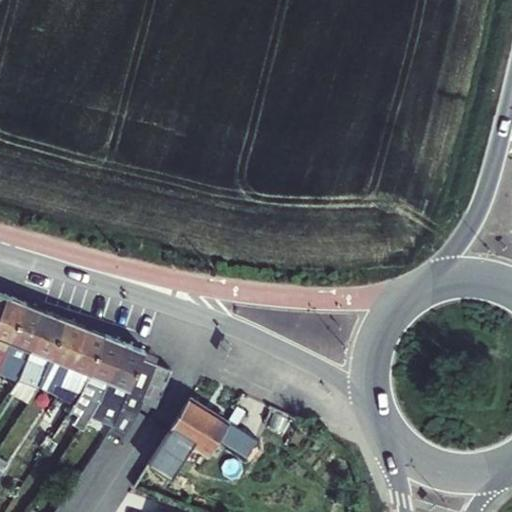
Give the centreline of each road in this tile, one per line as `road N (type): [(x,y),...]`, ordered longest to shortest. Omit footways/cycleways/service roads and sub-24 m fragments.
road 1 (secondary): [(0,242),(239,328),(334,377),(377,414)]
road 2 (secondary): [(511,97),(477,208),(429,284)]
road 3 (secondary): [(429,284),(380,331),(369,372),(377,414)]
road 4 (secondary): [(393,441),(443,473),(504,471)]
